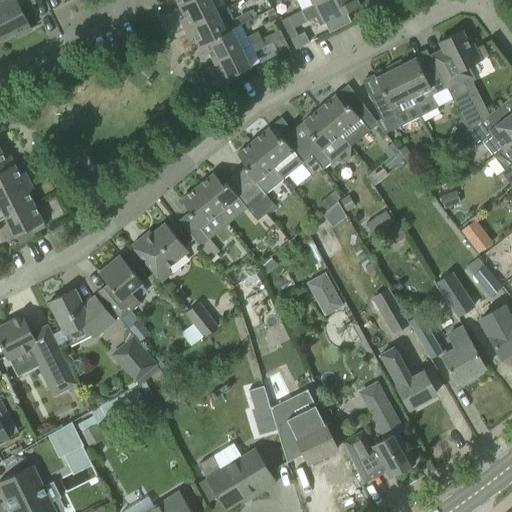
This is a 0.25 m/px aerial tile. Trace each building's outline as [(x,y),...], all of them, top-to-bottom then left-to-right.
[(0,40),(23,29),(25,32),(30,29),(19,6),(29,2),(27,0),(4,0),(0,2),(0,40)] [(179,19),(183,28),(216,12),(210,0),(190,0),(178,6),(184,17),(179,19)] [(324,0),(311,6),(310,5),(301,10),(306,21),(315,17),(319,26),(324,23),(329,32),(350,22),(346,13),(367,2),(366,0),(324,0)] [(236,17),(240,24),(251,18),(247,11),(236,17)] [(194,36),(198,45),(226,31),(216,12),(183,28),(188,39),(194,36)] [(281,20),(286,31),(295,49),(309,42),(303,31),(296,35),(287,17),(281,20)] [(209,53),(213,61),(241,48),(231,29),(226,31),(198,45),(203,55),(209,53)] [(444,88),(466,131),(482,119),(463,81),(471,77),(467,68),(481,60),(473,43),(469,45),(461,30),(438,42),(444,55),(432,61),(434,64),(446,87),(444,88)] [(246,37),(250,44),(260,39),(257,32),(246,37)] [(260,39),(250,44),(253,51),(264,46),(260,39)] [(241,48),(213,61),(224,85),(237,78),(235,74),(250,67),(241,48)] [(430,95),(444,88),(446,87),(434,64),(422,71),(415,58),(402,64),(402,62),(395,65),(420,116),(436,108),(430,95)] [(398,126),(420,116),(395,65),(395,63),(392,65),(393,67),(387,70),(387,71),(375,78),(381,91),(370,97),(381,120),(392,115),(398,126)] [(335,94),(319,107),(350,145),(377,123),(359,100),(350,107),(347,103),(344,106),(335,94)] [(482,143),(492,156),(511,140),(511,112),(509,115),(501,105),(482,119),(466,131),(465,132),(477,146),(482,143)] [(313,140),(305,147),(312,154),(310,156),(321,169),(331,161),(348,162),(349,146),(350,145),(319,107),(302,121),(312,132),(309,134),(313,140)] [(268,127),(253,140),(284,178),(301,163),(312,176),(321,169),(310,156),(312,154),(305,147),(293,133),(284,140),(280,136),(278,138),(268,127)] [(284,178),(253,140),(236,154),(245,165),(242,167),(264,194),(284,178)] [(507,166),(511,172),(511,140),(492,156),(502,170),(507,166)] [(392,143),(384,149),(390,156),(397,150),(392,143)] [(398,151),(406,160),(412,156),(404,146),(398,151)] [(0,170),(14,164),(9,155),(4,158),(0,149),(0,170)] [(0,170),(0,194),(29,181),(24,172),(19,175),(14,164),(0,170)] [(213,173),(197,186),(228,223),(246,208),(225,182),(221,184),(213,173)] [(0,194),(0,206),(5,217),(33,203),(29,194),(34,191),(29,181),(0,194)] [(228,223),(197,186),(180,199),(189,210),(187,213),(208,239),(228,223)] [(439,196),(444,209),(459,203),(454,191),(439,196)] [(330,195),(318,205),(323,211),(335,201),(330,195)] [(266,214),(274,207),(267,198),(259,205),(266,214)] [(327,210),(336,222),(348,214),(339,201),(327,210)] [(33,203),(5,217),(15,236),(30,229),(32,233),(45,226),(33,203)] [(266,214),(259,205),(250,213),(257,221),(266,214)] [(131,245),(161,282),(171,273),(167,268),(188,251),(165,223),(145,239),(142,236),(131,245)] [(483,231),(469,242),(477,253),(491,243),(483,231)] [(217,251),(210,243),(201,250),(207,258),(217,251)] [(135,274),(140,270),(129,256),(124,260),(119,255),(98,272),(111,288),(101,296),(119,319),(140,303),(131,293),(142,283),(135,274)] [(268,258),(257,267),(263,275),(274,266),(268,258)] [(470,275),(488,298),(501,288),(484,265),(470,275)] [(324,272),(306,282),(324,315),(342,306),(324,272)] [(391,334),(408,324),(409,324),(407,321),(387,288),(370,298),(391,334)] [(74,289),(48,302),(57,320),(64,335),(69,345),(90,335),(93,339),(115,321),(107,311),(94,295),(83,305),(74,289)] [(183,313),(202,338),(217,326),(198,302),(183,313)] [(511,320),(504,305),(480,319),(488,334),(501,358),(511,351),(511,320)] [(120,320),(135,338),(145,330),(130,312),(120,320)] [(60,392),(76,384),(47,325),(31,332),(22,314),(0,325),(0,345),(7,360),(29,349),(39,367),(46,364),(60,392)] [(409,324),(408,324),(429,359),(442,351),(419,314),(407,321),(409,324)] [(458,381),(460,383),(462,384),(471,379),(472,377),(471,374),(484,367),(461,325),(445,334),(452,347),(440,353),(456,382),(458,381)] [(109,354),(133,383),(155,364),(132,335),(109,354)] [(379,354),(409,408),(435,394),(422,369),(409,376),(393,346),(379,354)] [(170,385),(159,391),(164,400),(175,395),(170,385)] [(263,385),(248,390),(256,417),(257,417),(261,433),(272,429),(272,430),(276,429),(270,407),(263,385)] [(0,442),(8,438),(1,425),(10,420),(0,400),(0,442)] [(286,400),(270,407),(276,429),(286,462),(303,454),(308,463),(310,462),(312,466),(323,461),(321,456),(337,449),(324,424),(315,405),(293,415),(286,400)] [(362,430),(342,441),(363,483),(385,471),(388,477),(414,462),(398,433),(402,430),(392,413),(385,400),(368,408),(384,438),(371,446),(362,430)] [(62,454),(81,445),(70,422),(47,435),(58,456),(62,454)] [(80,432),(87,446),(103,438),(96,424),(80,432)] [(206,478),(205,478),(225,510),(248,495),(250,498),(276,482),(255,448),(220,469),(212,455),(198,464),(206,478)] [(32,465),(0,481),(0,489),(11,511),(55,511),(50,502),(60,497),(52,481),(42,486),(32,465)] [(141,511),(191,511),(178,490),(141,511)]
